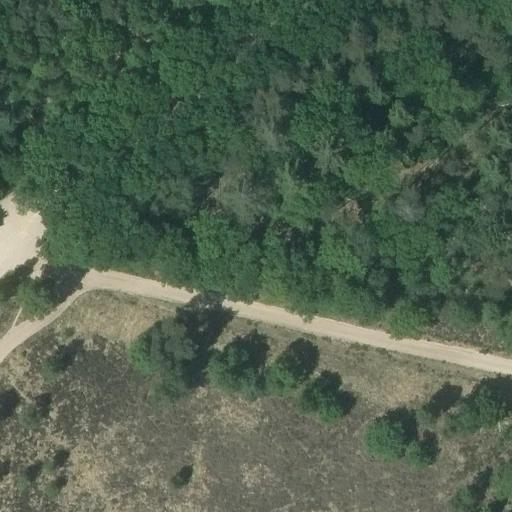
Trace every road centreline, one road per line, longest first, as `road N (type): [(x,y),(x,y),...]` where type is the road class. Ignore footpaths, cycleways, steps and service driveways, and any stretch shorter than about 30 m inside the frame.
road 1 (track): [(511,367),(73,269)]
road 2 (track): [(22,242),(317,0)]
